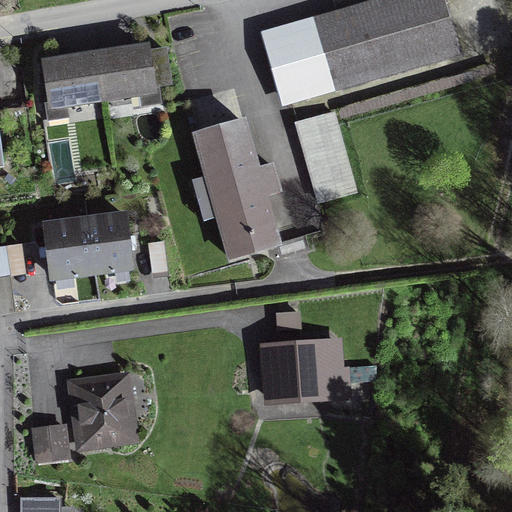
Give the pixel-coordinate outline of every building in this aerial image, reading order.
[(454,54),(437,0),(396,0),(266,38),(286,103),(454,54)] [(97,52),(104,98),(152,90),(152,87),(170,84),(165,49),(147,52),(146,49),(126,52),(125,48),(97,52)] [(46,64),(52,105),(104,98),(97,52),(68,57),(69,61),(46,64)] [(356,191),(334,113),(298,123),(320,201),(356,191)] [(196,135),(230,258),(279,245),(278,243),(278,242),(265,197),(279,193),(272,165),(257,169),(244,122),(198,135),(197,135),(196,135)] [(465,175),(463,184),(457,182),(450,212),(480,219),(487,189),(485,189),(487,180),(465,175)] [(126,216),(88,221),(94,272),(130,268),(126,237),(128,237),(126,216)] [(94,272),(88,221),(44,227),(48,259),(51,258),(53,277),(94,272)] [(268,383),(269,400),(331,396),(345,395),(343,370),(339,370),(337,345),(266,350),(268,383)] [(121,412),(117,380),(73,386),(81,445),(133,438),(129,411),(121,412)] [(64,428),(34,431),(38,461),(68,457),(64,428)] [(59,511),(60,499),(26,499),(26,511),(59,511)]
